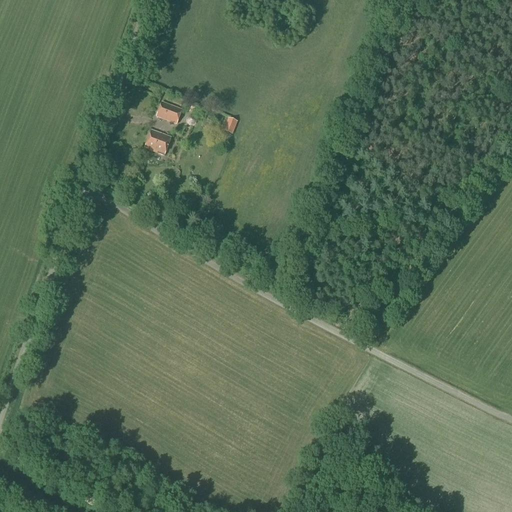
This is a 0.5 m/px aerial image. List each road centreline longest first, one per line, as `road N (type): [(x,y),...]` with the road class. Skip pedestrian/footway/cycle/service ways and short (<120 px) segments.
road 1 (unclassified): [(511,428),(83,195)]
road 2 (track): [(362,352),(511,147)]
road 3 (unclassified): [(0,430),(83,195)]
road 4 (unclassified): [(83,195),(154,0)]
